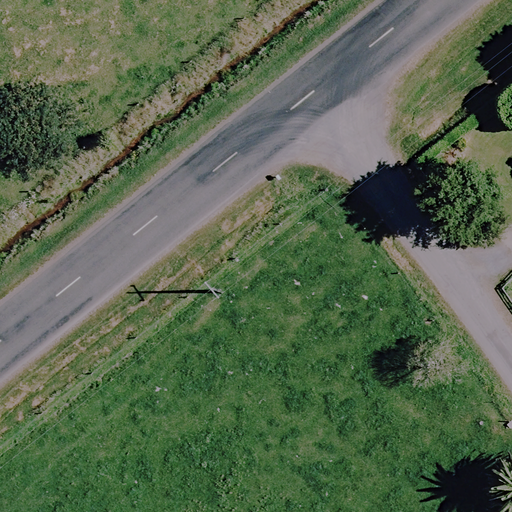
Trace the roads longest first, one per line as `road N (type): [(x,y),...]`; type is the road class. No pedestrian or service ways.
road 1 (unclassified): [(0,332),(426,0)]
road 2 (track): [(511,380),(318,83)]
